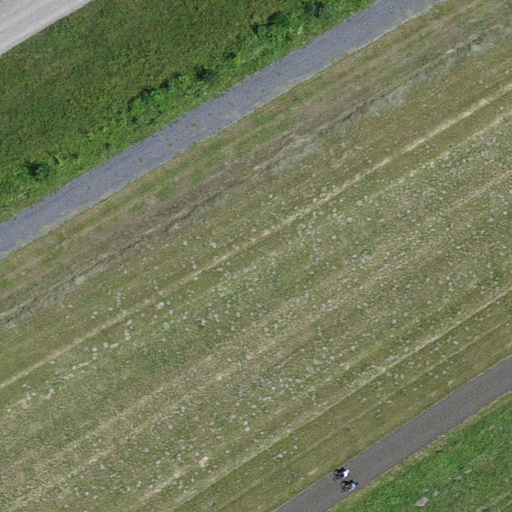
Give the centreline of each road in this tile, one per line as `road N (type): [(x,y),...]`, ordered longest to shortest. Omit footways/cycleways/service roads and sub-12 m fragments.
road 1 (track): [(0,241),(408,0)]
road 2 (track): [(511,376),(308,511)]
